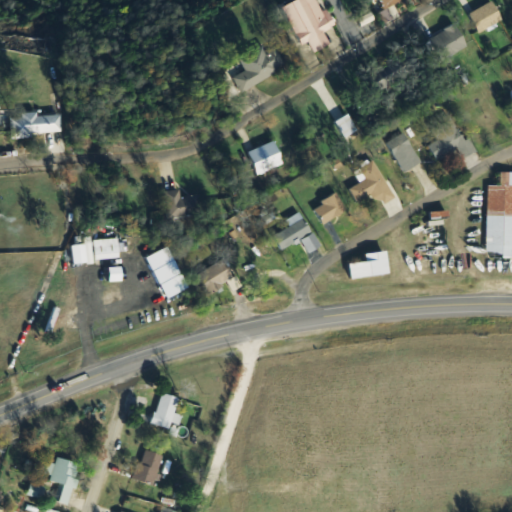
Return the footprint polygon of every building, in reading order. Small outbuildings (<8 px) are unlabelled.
[(295,0),(285,5),(303,45),(311,41),(316,52),(333,45),(326,31),(335,27),(323,0),(295,0)] [(241,58),(265,43),(269,50),(276,45),(286,62),(279,67),(280,68),(244,91),(235,76),(248,69),(241,58)] [(400,76),(393,61),(370,73),(378,88),(400,76)] [(13,136),(65,133),(64,114),(12,116),(13,136)] [(438,160),(458,148),(465,158),(476,152),(455,117),(433,129),(440,140),(430,146),(438,160)] [(423,162),(405,133),(389,143),(406,172),(423,162)] [(250,152),(260,175),(286,163),(276,141),(250,152)] [(355,172),(362,183),(351,189),(359,204),(379,192),(385,202),(395,196),(375,161),(355,172)] [(511,272),(511,172),(501,172),(501,184),(489,184),(487,272),(511,272)] [(348,211),(339,194),(314,207),(323,224),(348,211)] [(454,274),(451,211),(420,213),(423,275),(454,274)] [(282,251),(302,239),(309,253),(321,246),(301,212),(288,220),(291,227),(274,237),(282,251)] [(120,238),(95,239),(96,259),(120,259),(120,238)] [(352,278),(391,274),(389,251),(367,253),(367,261),(350,262),(352,278)] [(208,297),(236,277),(224,259),(195,279),(208,297)] [(174,421),(175,421),(183,399),(163,392),(153,423),(171,430),(174,421)] [(134,477),(152,486),(166,458),(147,449),(134,477)] [(83,465),(59,456),(50,479),(62,484),(56,500),(69,505),(83,465)] [(29,495),(43,498),(46,487),(31,484),(29,495)]
